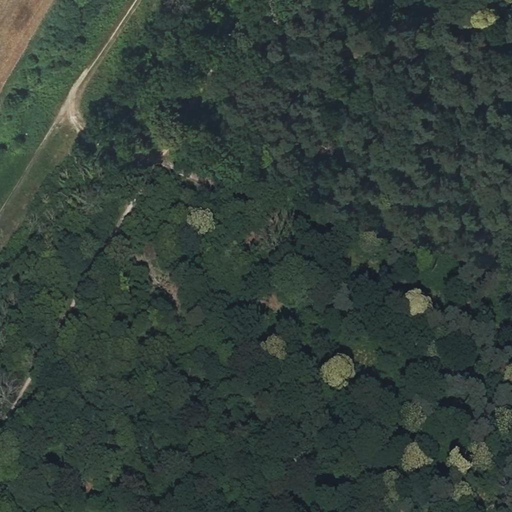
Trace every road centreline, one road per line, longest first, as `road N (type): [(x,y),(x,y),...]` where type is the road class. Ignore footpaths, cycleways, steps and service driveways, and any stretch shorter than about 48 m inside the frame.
road 1 (track): [(249,0),(0,426)]
road 2 (track): [(136,0),(65,111)]
road 3 (track): [(65,111),(0,214)]
